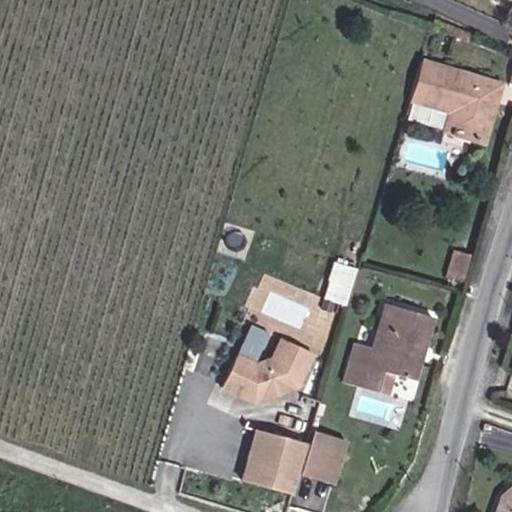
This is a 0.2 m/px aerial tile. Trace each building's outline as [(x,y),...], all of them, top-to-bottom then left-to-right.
[(463,39),(467,28),(465,28),(432,14),(429,24),(463,39)] [(419,58),(408,95),(449,107),(443,127),(482,140),(497,83),(419,58)] [(338,259),(325,295),(347,303),(360,267),(338,259)] [(421,351),(431,320),(384,306),(370,349),(354,344),(342,384),(364,390),(371,369),(390,375),(412,381),(418,361),(410,359),(414,350),(421,351)] [(296,387),(311,354),(279,339),(270,359),(252,365),(233,356),(218,387),(251,403),(296,387)] [(384,397),(390,375),(371,369),(364,390),(384,397)] [(242,482),(290,496),(296,476),(305,446),(256,432),(242,482)] [(305,446),(296,476),(316,482),(329,439),(309,433),(305,446)] [(329,439),(316,482),(331,486),(343,443),(329,439)] [(511,511),(511,467),(494,485),(485,511),(511,511)]
